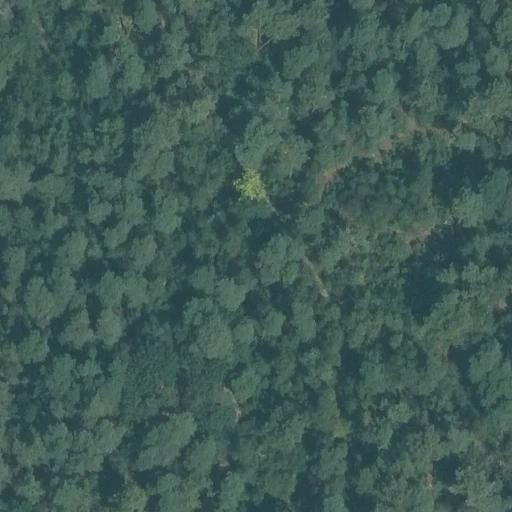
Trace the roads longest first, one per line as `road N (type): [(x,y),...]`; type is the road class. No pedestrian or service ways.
road 1 (track): [(156,0),(193,84),(338,324),(342,464)]
road 2 (track): [(308,511),(313,490),(511,315)]
